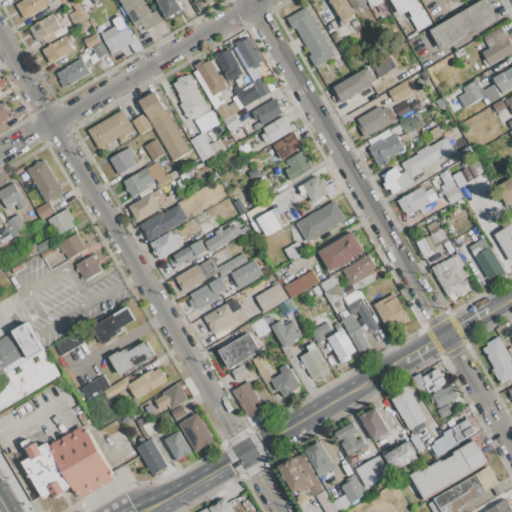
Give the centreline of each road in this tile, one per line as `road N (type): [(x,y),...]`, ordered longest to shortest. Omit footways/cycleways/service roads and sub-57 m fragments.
road 1 (residential): [(0,33),(282,511)]
road 2 (residential): [(250,0),(511,445)]
road 3 (primary): [(511,297),(137,511)]
road 4 (residential): [(0,152),(259,0)]
